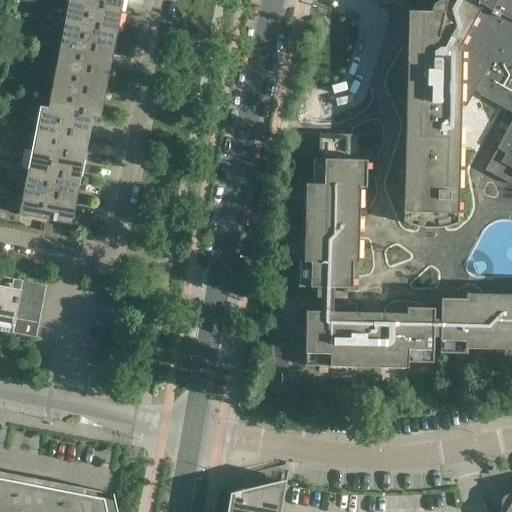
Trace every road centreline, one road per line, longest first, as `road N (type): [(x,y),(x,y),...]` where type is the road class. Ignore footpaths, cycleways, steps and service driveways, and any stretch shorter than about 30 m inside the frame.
road 1 (tertiary): [(192,428),(274,0)]
road 2 (residential): [(0,239),(79,255),(112,246),(168,0)]
road 3 (tertiary): [(192,428),(380,459),(511,437)]
road 4 (tertiary): [(192,428),(0,392)]
